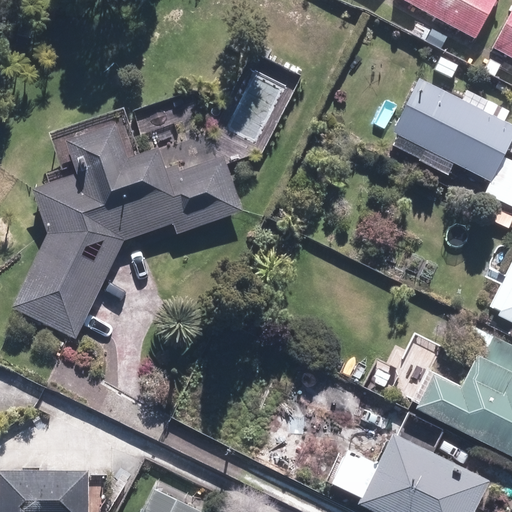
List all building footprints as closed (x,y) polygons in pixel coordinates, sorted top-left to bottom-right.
[(404,0),(476,38),(496,0),(404,0)] [(511,10),(493,48),(511,57),(511,10)] [(460,66),(436,54),(428,68),(453,81),(460,66)] [(485,70),(495,74),(500,64),(490,59),(485,70)] [(388,129),(487,180),(511,130),(511,122),(416,74),(388,129)] [(12,307),(75,339),(125,240),(173,223),(177,233),(243,211),(225,155),(180,170),(177,163),(165,168),(159,147),(130,157),(119,123),(68,139),(79,174),(34,188),(49,233),(12,307)] [(511,262),(490,306),(501,312),(499,315),(511,321),(511,262)] [(414,407),(511,456),(511,344),(465,321),(454,343),(478,354),(461,388),(431,374),(414,407)] [(370,381),(384,388),(391,373),(378,366),(370,381)] [(256,460),(293,478),(311,440),(275,422),(256,460)] [(358,503),(375,511),(479,511),(475,510),(489,479),(393,432),(378,463),(347,448),(331,483),(361,497),(358,503)] [(0,511),(89,511),(89,470),(0,469),(0,511)] [(143,511),(203,511),(204,511),(155,488),(143,511)]
